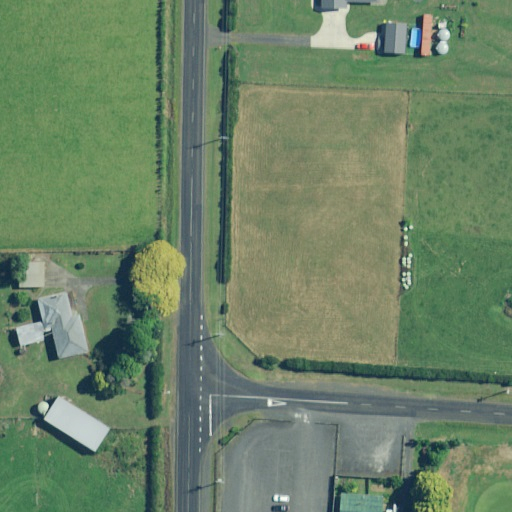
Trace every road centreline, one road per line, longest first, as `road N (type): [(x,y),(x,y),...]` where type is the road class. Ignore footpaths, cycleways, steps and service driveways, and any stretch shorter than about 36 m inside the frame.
road 1 (tertiary): [(191,393),(197,0)]
road 2 (tertiary): [(511,414),(191,393)]
